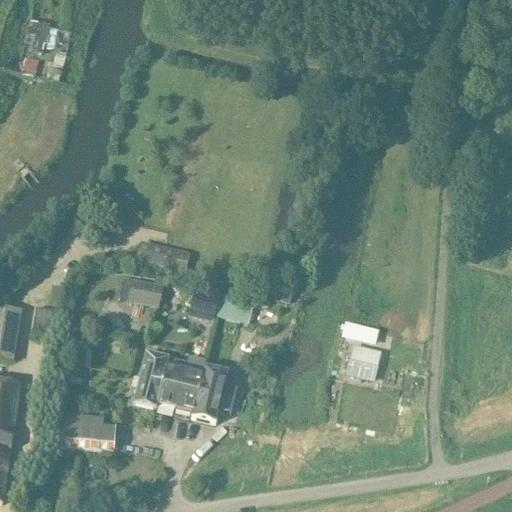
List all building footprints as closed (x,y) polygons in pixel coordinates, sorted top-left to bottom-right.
[(185,262),(186,260),(186,257),(139,245),(135,264),(184,276),(188,262),(185,262)] [(157,311),(161,292),(153,290),(153,292),(124,286),(121,302),(129,304),(129,305),(157,311)] [(188,320),(213,326),(219,299),(194,293),(188,320)] [(251,313),(219,305),(215,321),(247,329),(251,313)] [(54,314),(35,311),(32,336),(51,338),(54,314)] [(20,316),(0,312),(0,362),(12,364),(20,316)] [(101,320),(98,330),(107,332),(110,322),(101,320)] [(379,359),(350,352),(344,380),(373,387),(379,359)] [(155,410),(167,362),(143,357),(131,408),(154,414),(155,410)] [(191,419),(201,379),(203,371),(204,364),(187,360),(185,367),(173,415),(191,419)] [(173,415),(185,367),(167,362),(155,410),(173,415)] [(219,403),(225,376),(203,371),(201,379),(191,419),(190,423),(212,428),(217,409),(219,403)] [(0,508),(1,509),(19,390),(0,387),(0,508)] [(58,420),(54,452),(112,456),(113,433),(98,432),(99,422),(58,420)]
